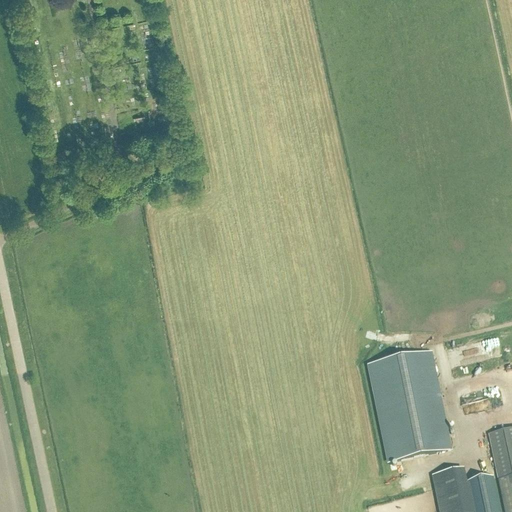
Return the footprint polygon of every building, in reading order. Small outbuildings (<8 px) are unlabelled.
[(135,22),(137,31),(145,29),(143,20),(135,22)] [(160,122),(161,128),(173,126),(172,120),(172,119),(160,122)] [(166,188),(175,187),(171,166),(162,168),(166,188)] [(138,180),(147,174),(145,171),(136,177),(138,180)] [(429,355),(368,368),(388,466),(450,453),(429,355)] [(511,511),(511,431),(488,437),(497,482),(503,511),(494,511),(488,481),(463,486),(460,472),(431,478),(434,491),(438,511),(511,511)]
